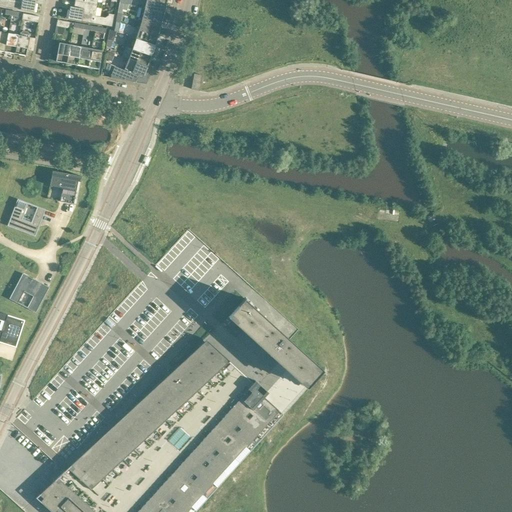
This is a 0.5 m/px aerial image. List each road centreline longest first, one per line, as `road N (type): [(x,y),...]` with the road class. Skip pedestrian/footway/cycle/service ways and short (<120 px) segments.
road 1 (tertiary): [(511,121),(327,79),(282,83),(205,108),(156,103)]
road 2 (residential): [(0,422),(156,103)]
road 3 (tertiary): [(156,103),(35,79)]
